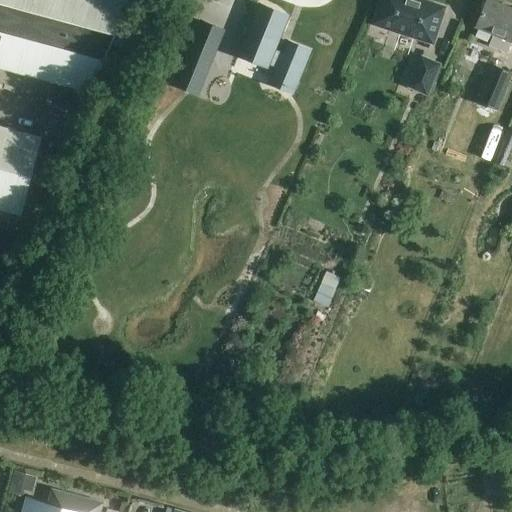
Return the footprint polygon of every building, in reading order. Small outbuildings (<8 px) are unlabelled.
[(0,0),(0,69),(51,83),(89,94),(130,2),(123,0),(0,0)] [(382,0),(375,23),(431,42),(441,10),(420,3),(420,2),(413,0),(382,0)] [(511,8),(491,0),(486,0),(475,27),(493,35),(488,46),(506,54),(510,43),(511,43),(511,8)] [(260,6),(241,54),(265,64),(284,16),(260,6)] [(443,45),(484,65),(492,49),(450,29),(443,45)] [(286,43),(270,82),(292,90),(307,51),(286,43)] [(425,93),(437,66),(421,59),(409,87),(425,93)] [(497,110),(511,74),(511,73),(492,66),(477,102),(497,110)] [(0,127),(0,211),(19,217),(40,138),(0,127)] [(325,273),(314,302),(326,306),(337,277),(325,273)] [(360,282),(355,296),(365,300),(371,286),(360,282)] [(32,494),(37,477),(14,471),(9,493),(24,497),(26,492),(32,494)] [(21,511),(100,511),(103,503),(82,498),(81,502),(55,495),(53,504),(26,497),(21,511)]
